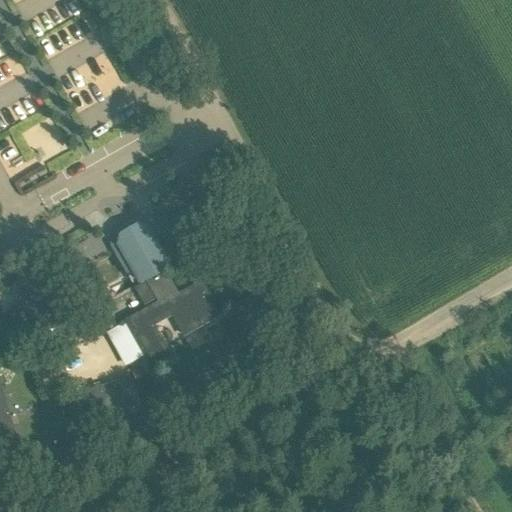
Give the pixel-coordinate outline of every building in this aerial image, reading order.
[(47,44),(58,62),(97,40),(86,22),(47,44)] [(19,40),(0,48),(0,68),(1,71),(0,71),(0,91),(35,75),(19,40)] [(85,114),(134,93),(119,58),(70,79),(85,114)] [(9,134),(56,109),(48,94),(1,120),(9,134)] [(145,114),(125,121),(131,135),(150,128),(145,114)] [(33,134),(48,168),(80,154),(64,120),(33,134)] [(123,235),(120,245),(142,284),(147,281),(159,302),(126,322),(153,370),(172,359),(165,347),(221,315),(202,282),(178,296),(164,271),(169,268),(147,229),(137,227),(123,235)] [(125,289),(114,295),(126,319),(153,305),(144,288),(129,297),(125,289)] [(49,328),(31,292),(17,299),(20,306),(8,312),(23,340),(49,328)] [(232,385),(246,372),(232,358),(219,371),(225,377),(231,384),(232,385)] [(164,391),(155,375),(154,373),(137,382),(135,383),(145,401),(146,400),(164,391)] [(94,390),(86,393),(93,420),(134,407),(125,380),(101,388),(99,384),(93,386),(94,390)] [(0,391),(0,447),(15,443),(0,391)] [(159,440),(157,435),(150,423),(135,432),(134,433),(143,450),(146,448),(159,440)] [(81,469),(66,444),(54,452),(69,476),(81,469)]
